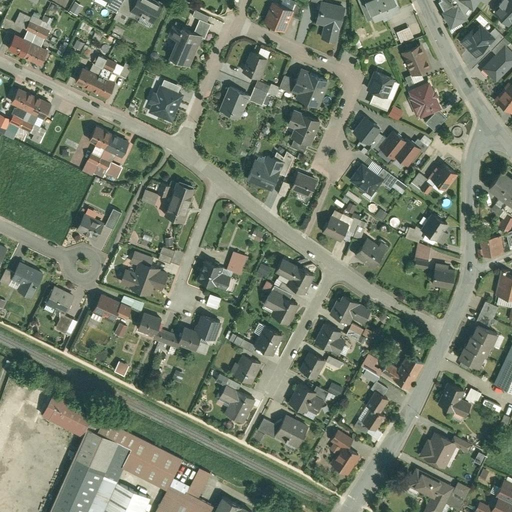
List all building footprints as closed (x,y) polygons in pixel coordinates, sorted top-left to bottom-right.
[(129,9),(133,0),(123,0),(121,4),(129,9)] [(163,3),(157,0),(133,0),(129,9),(153,22),(163,3)] [(295,0),(282,0),(280,4),(292,10),(296,0),(295,0)] [(322,1),(321,0),(321,3),(316,22),(324,24),(321,38),(337,42),(346,6),(322,1)] [(363,0),(366,6),(369,5),(375,18),(383,15),(384,18),(392,15),(391,12),(400,8),(398,1),(399,1),(398,0),(363,0)] [(439,0),(438,1),(444,11),(442,11),(449,28),(467,20),(466,19),(473,9),(478,0),(439,0)] [(511,24),(511,0),(505,0),(494,13),(510,27),(511,24)] [(76,1),(70,10),(78,15),(84,6),(76,1)] [(280,4),(273,1),(263,22),(286,32),(295,11),(292,10),(280,4)] [(200,19),(207,22),(210,15),(193,9),(191,15),(194,16),(200,19)] [(14,23),(26,29),(30,20),(32,17),(20,11),(14,23)] [(32,17),(30,20),(40,25),(43,20),(33,15),(32,17)] [(196,26),(200,19),(194,16),(191,24),(196,26)] [(196,26),(195,30),(200,33),(206,35),(211,23),(207,22),(200,19),(196,26)] [(30,20),(26,29),(36,33),(45,38),(49,29),(40,25),(30,20)] [(195,30),(182,25),(181,28),(173,24),(168,35),(170,36),(177,39),(172,49),(168,59),(186,66),(200,33),(195,30)] [(409,26),(396,32),(401,43),(414,37),(409,26)] [(476,26),(460,41),(468,50),(475,58),(492,42),(486,36),(476,26)] [(45,38),(36,33),(32,42),(42,46),(45,38)] [(32,42),(16,34),(9,49),(41,65),(49,49),(42,46),(32,42)] [(172,49),(177,39),(170,36),(166,46),(172,49)] [(362,46),(358,37),(350,41),(355,50),(362,46)] [(422,43),(402,52),(412,76),(421,72),(433,67),(422,43)] [(81,56),(93,61),(97,53),(98,51),(86,45),(81,56)] [(511,51),(506,47),(505,45),(482,69),(490,76),(497,83),(511,66),(511,51)] [(261,47),(258,54),(268,58),(271,51),(261,47)] [(251,50),(242,70),(259,78),(268,58),(258,54),(251,50)] [(97,53),(93,61),(95,62),(103,66),(112,70),(116,62),(97,53)] [(100,74),(103,66),(95,62),(91,70),(100,74)] [(116,62),(112,70),(113,70),(120,74),(124,65),(116,62)] [(124,65),(120,74),(126,77),(132,65),(125,62),(124,65)] [(91,70),(83,66),(75,82),(108,97),(115,82),(109,79),(100,74),(91,70)] [(112,70),(103,66),(100,74),(109,79),(113,70),(112,70)] [(331,80),(305,70),(301,80),(285,74),(280,86),(285,88),(296,93),(294,97),(320,107),(331,80)] [(394,78),(375,70),(367,89),(376,93),(386,97),(393,80),(394,78)] [(424,79),(421,72),(412,76),(404,79),(407,86),(424,79)] [(511,76),(511,75),(495,94),(500,98),(502,96),(511,104),(511,76)] [(269,92),(272,84),(271,84),(258,79),(255,86),(262,89),(268,91),(269,92)] [(400,82),(393,80),(386,97),(392,100),(400,82)] [(429,80),(408,90),(412,98),(409,99),(417,116),(419,115),(421,117),(434,111),(438,109),(442,107),(437,97),(440,96),(437,90),(434,91),(429,80)] [(269,92),(277,95),(280,86),(271,83),(271,84),(272,84),(269,92)] [(149,111),(172,121),(184,94),(178,91),(162,85),(161,84),(157,92),(153,91),(149,102),(152,104),(149,111)] [(251,93),(229,84),(219,109),(241,118),(251,93)] [(257,102),(262,89),(255,86),(250,99),(257,102)] [(282,97),(285,88),(280,86),(277,95),(282,97)] [(20,87),(12,103),(21,108),(35,114),(44,119),(52,102),(20,87)] [(268,91),(262,89),(257,102),(263,104),(268,91)] [(388,109),(392,100),(386,97),(376,93),(372,102),(388,109)] [(395,105),(389,115),(398,120),(404,110),(395,105)] [(35,114),(21,108),(17,116),(31,122),(35,114)] [(322,120),(294,109),(288,124),(294,127),(290,136),(294,138),(307,143),(312,145),(322,120)] [(434,111),(435,112),(426,122),(434,130),(447,117),(438,109),(434,111)] [(367,143),(368,142),(377,130),(379,131),(381,128),(364,115),(352,131),(367,143)] [(34,124),(31,122),(17,116),(13,125),(30,133),(34,124)] [(34,123),(34,124),(30,133),(34,135),(31,141),(39,145),(47,129),(34,123)] [(129,139),(97,124),(89,141),(95,144),(104,148),(116,154),(122,156),(129,139)] [(380,146),(386,137),(379,131),(377,130),(368,142),(379,150),(381,147),(380,146)] [(395,155),(406,140),(392,130),(386,137),(380,146),(381,147),(382,148),(392,156),(394,157),(395,155)] [(425,134),(417,144),(422,147),(425,150),(433,140),(425,134)] [(417,144),(409,137),(406,140),(395,155),(399,158),(406,163),(408,165),(422,147),(417,144)] [(307,143),(294,138),(291,145),(304,151),(307,143)] [(91,153),(100,157),(104,148),(95,144),(91,153)] [(112,162),(116,154),(104,148),(100,157),(112,162)] [(392,156),(382,148),(378,154),(388,162),(392,156)] [(284,160),(280,171),(286,174),(289,167),(294,155),(287,150),(284,156),(277,150),(274,156),(284,160)] [(100,157),(91,153),(84,170),(94,174),(94,173),(98,165),(108,170),(111,164),(112,162),(100,157)] [(255,159),(246,179),(272,189),(280,171),(284,160),(274,156),(268,153),(264,163),(255,159)] [(406,163),(399,158),(394,164),(401,170),(406,163)] [(362,161),(349,179),(356,184),(355,186),(363,192),(364,190),(373,196),(383,183),(386,179),(378,173),(362,161)] [(446,189),(459,172),(444,161),(440,167),(437,165),(429,176),(436,182),(446,189)] [(122,169),(111,164),(108,170),(107,173),(118,178),(122,169)] [(108,170),(98,165),(94,173),(104,178),(107,173),(108,170)] [(383,167),(378,173),(386,179),(383,183),(391,188),(398,178),(383,167)] [(294,182),(291,189),(298,191),(309,195),(310,196),(317,177),(299,169),(294,182)] [(511,177),(502,170),(489,187),(501,196),(508,201),(511,204),(511,177)] [(422,188),(427,181),(429,179),(419,171),(411,182),(421,189),(422,188)] [(294,182),(283,178),(277,193),(285,196),(289,188),(291,189),(294,182)] [(196,187),(177,180),(165,214),(183,221),(196,187)] [(433,186),(433,185),(427,181),(422,188),(428,193),(433,186)] [(167,183),(162,182),(158,193),(159,194),(162,195),(167,183)] [(446,189),(436,182),(433,185),(433,186),(442,193),(446,189)] [(155,204),(159,194),(158,193),(146,189),(142,199),(155,204)] [(309,195),(298,191),(296,196),(307,200),(309,195)] [(508,201),(501,196),(495,203),(503,208),(508,201)] [(353,212),(357,204),(350,201),(346,209),(353,212)] [(498,214),(503,208),(495,203),(491,208),(498,214)] [(85,213),(95,218),(98,211),(89,207),(85,213)] [(381,207),(375,215),(383,220),(388,213),(381,207)] [(114,228),(122,212),(114,208),(106,224),(114,228)] [(332,214),(340,218),(343,212),(335,208),(332,214)] [(503,208),(498,214),(503,217),(504,218),(507,214),(503,208)] [(344,214),(342,219),(349,222),(348,226),(356,230),(357,228),(359,224),(365,227),(368,222),(367,222),(368,219),(364,217),(363,220),(360,219),(361,215),(354,212),(352,215),(354,216),(353,218),(344,214)] [(447,223),(432,212),(421,227),(420,229),(423,231),(441,244),(450,232),(444,228),(447,223)] [(85,213),(76,231),(96,240),(105,223),(95,218),(85,213)] [(331,214),(323,232),(341,240),(348,226),(349,222),(342,219),(340,218),(332,214),(331,214)] [(509,231),(511,224),(511,215),(507,214),(504,218),(503,217),(499,226),(509,231)] [(398,228),(388,221),(387,224),(396,231),(398,228)] [(412,239),(416,228),(409,226),(405,236),(412,239)] [(421,227),(416,226),(416,228),(412,239),(418,241),(419,241),(423,231),(420,229),(421,227)] [(357,229),(354,236),(361,238),(364,231),(357,229)] [(255,230),(251,237),(261,241),(264,235),(255,230)] [(145,234),(143,239),(151,242),(153,237),(145,234)] [(502,242),(501,235),(481,238),(482,247),(477,248),(479,256),(483,255),(483,257),(504,254),(503,251),(502,242)] [(173,237),(166,237),(166,246),(174,245),(173,237)] [(367,237),(354,254),(373,268),(385,251),(367,237)] [(417,258),(429,260),(431,246),(419,241),(418,241),(415,257),(417,258)] [(509,241),(502,242),(503,251),(510,250),(509,241)] [(175,250),(164,245),(159,258),(170,263),(175,250)] [(155,256),(135,249),(130,262),(138,264),(135,272),(125,269),(120,283),(150,295),(154,284),(163,288),(169,272),(151,265),(155,256)] [(248,255),(234,250),(227,267),(242,272),(248,255)] [(314,273),(282,258),(276,272),(290,279),(288,285),(296,289),(304,293),(314,273)] [(417,258),(415,265),(427,267),(429,260),(417,258)] [(224,267),(204,260),(197,279),(217,286),(217,285),(221,277),(222,273),(224,268),(224,267)] [(44,272),(21,261),(15,273),(12,278),(21,283),(18,290),(31,297),(44,272)] [(266,276),(271,267),(262,261),(257,271),(266,276)] [(436,265),(432,285),(452,288),(456,268),(449,267),(450,264),(440,263),(440,265),(436,265)] [(12,278),(15,273),(7,268),(1,280),(9,284),(12,278)] [(233,271),(224,268),(222,273),(231,276),(233,271)] [(502,273),(500,272),(495,294),(499,294),(511,297),(511,275),(508,274),(509,270),(503,268),(502,273)] [(230,281),(221,277),(217,285),(227,289),(230,281)] [(230,281),(227,289),(227,290),(233,292),(238,279),(232,277),(230,281)] [(272,290),(275,285),(267,281),(263,288),(271,292),(272,290)] [(75,295),(55,285),(53,288),(52,287),(46,300),(47,301),(46,303),(47,303),(56,308),(61,310),(60,312),(63,314),(65,315),(75,295)] [(275,285),(272,290),(291,299),(293,294),(285,290),(275,285)] [(296,289),(288,285),(285,290),(293,294),(296,289)] [(273,311),(271,315),(288,323),(298,302),(291,299),(272,290),(271,292),(264,307),(273,311)] [(101,294),(93,312),(103,317),(113,322),(121,304),(101,294)] [(125,294),(121,302),(141,311),(145,303),(125,294)] [(211,294),(207,305),(218,310),(222,298),(211,294)] [(330,313),(347,322),(350,317),(365,325),(373,310),(343,294),(340,300),(337,299),(330,313)] [(511,307),(511,297),(499,294),(497,304),(511,307)] [(478,324),(488,329),(498,307),(486,301),(476,323),(478,324)] [(56,308),(47,303),(44,308),(54,313),(56,308)] [(101,322),(103,317),(93,312),(90,317),(101,322)] [(162,318),(145,312),(138,330),(154,335),(156,336),(159,328),(162,318)] [(391,319),(385,313),(379,318),(385,324),(391,319)] [(65,315),(63,314),(56,328),(66,333),(73,319),(65,315)] [(203,333),(202,336),(214,340),(220,321),(201,314),(195,330),(203,333)] [(75,319),(68,332),(72,333),(78,320),(75,319)] [(123,337),(128,326),(120,322),(115,333),(123,337)] [(341,330),(325,322),(315,341),(339,353),(340,352),(344,344),(345,343),(336,339),(341,330)] [(254,332),(259,335),(264,325),(259,323),(254,332)] [(347,335),(359,340),(364,328),(352,323),(347,335)] [(478,324),(473,336),(488,343),(490,343),(495,332),(488,329),(478,324)] [(256,346),(273,355),(283,335),(264,325),(259,335),(254,345),(256,346)] [(178,344),(184,346),(196,351),(197,349),(199,343),(202,336),(203,333),(195,330),(185,327),(181,337),(178,344)] [(376,331),(366,327),(363,334),(372,339),(376,331)] [(159,328),(156,336),(154,335),(153,339),(159,341),(165,343),(183,349),(184,346),(178,344),(181,337),(159,328)] [(471,335),(466,347),(480,354),(482,355),(488,343),(473,336),(471,335)] [(241,346),(244,339),(239,336),(235,343),(241,346)] [(253,353),(256,346),(254,345),(244,339),(241,346),(253,353)] [(84,345),(77,341),(72,350),(79,354),(84,345)] [(165,343),(159,341),(154,354),(161,356),(165,343)] [(511,391),(511,341),(494,383),(511,391)] [(208,346),(199,343),(197,349),(206,352),(208,346)] [(351,347),(344,344),(340,352),(346,355),(351,347)] [(250,358),(253,353),(241,346),(238,351),(242,354),(250,358)] [(464,346),(459,358),(462,359),(475,365),(480,354),(466,347),(464,346)] [(326,360),(310,352),(300,370),(304,372),(303,374),(312,379),(313,376),(319,379),(328,361),(326,360)] [(383,372),(409,389),(425,364),(409,353),(399,369),(389,362),(383,372)] [(262,364),(250,358),(242,354),(238,361),(240,362),(239,364),(236,362),(232,369),(235,371),(233,374),(252,384),(262,364)] [(329,354),(326,360),(328,361),(340,367),(343,362),(329,354)] [(475,365),(462,359),(459,366),(472,372),(475,365)] [(115,370),(124,375),(130,365),(120,360),(115,370)] [(366,368),(380,377),(383,372),(367,362),(364,367),(366,368)] [(376,380),(377,381),(380,377),(366,368),(362,374),(375,382),(376,380)] [(211,369),(204,383),(210,386),(217,372),(211,369)] [(229,379),(226,385),(238,391),(241,384),(219,374),(219,375),(229,379)] [(226,385),(229,379),(219,375),(215,382),(226,387),(226,385)] [(376,391),(384,396),(389,388),(377,381),(376,380),(375,382),(371,388),(376,391)] [(344,387),(333,382),(329,391),(340,396),(344,387)] [(463,389),(448,382),(438,403),(467,416),(472,404),(459,398),(463,389)] [(317,392),(299,383),(289,403),(306,412),(307,410),(317,415),(323,403),(314,398),(317,392)] [(238,391),(226,385),(226,387),(220,398),(230,403),(228,406),(225,413),(244,422),(255,399),(238,391)] [(471,388),(466,398),(476,404),(481,393),(471,388)] [(52,390),(40,413),(82,435),(94,413),(52,390)] [(20,401),(36,408),(40,398),(25,391),(20,401)] [(372,408),(379,412),(388,399),(384,396),(376,391),(367,405),(368,405),(372,408)] [(230,403),(220,398),(218,401),(228,406),(230,403)] [(359,419),(363,422),(372,408),(368,405),(359,419)] [(372,408),(363,422),(372,427),(376,430),(385,416),(379,412),(372,408)] [(308,426),(285,414),(283,419),(279,426),(274,437),(297,448),(308,426)] [(174,477),(183,458),(104,418),(97,432),(132,448),(124,467),(167,489),(170,485),(174,477)] [(274,437),(279,426),(283,419),(275,424),(264,418),(258,430),(265,434),(273,438),(274,437)] [(363,422),(359,419),(354,426),(367,435),(372,427),(363,422)] [(503,433),(508,422),(502,419),(497,430),(503,433)] [(97,432),(89,428),(51,511),(103,511),(117,481),(124,467),(132,448),(97,432)] [(261,442),(265,434),(258,430),(254,439),(261,442)] [(331,463),(346,473),(359,454),(349,448),(354,441),(338,430),(330,441),(333,443),(330,448),(337,453),(331,463)] [(420,455),(445,468),(457,442),(435,431),(431,439),(428,438),(420,455)] [(462,437),(457,446),(468,452),(473,443),(462,437)] [(26,477),(47,486),(56,465),(34,456),(26,477)] [(186,491),(199,498),(211,473),(199,467),(190,485),(186,491)] [(454,487),(414,467),(406,484),(431,496),(423,511),(441,511),(446,503),(452,491),(454,487)] [(170,485),(186,493),(186,491),(190,485),(174,477),(170,485)] [(454,487),(452,491),(465,497),(470,487),(457,480),(454,487)] [(511,483),(505,480),(502,487),(498,495),(497,496),(511,503),(511,483)] [(144,511),(151,496),(117,481),(103,511),(144,511)] [(498,495),(502,487),(494,484),(490,492),(498,495)] [(186,493),(170,485),(167,489),(155,511),(213,511),(217,507),(206,501),(207,500),(202,498),(202,499),(199,498),(186,491),(186,493)] [(465,497),(452,491),(446,503),(459,509),(465,497)] [(217,507),(213,511),(253,511),(254,511),(222,495),(217,507)] [(511,511),(511,503),(497,496),(493,506),(497,508),(495,511),(511,511)] [(480,499),(475,509),(480,511),(495,511),(497,508),(493,506),(480,499)] [(48,511),(50,510),(33,503),(29,511),(48,511)]
